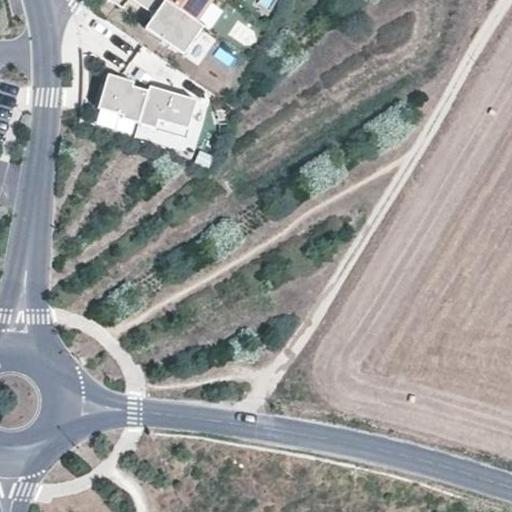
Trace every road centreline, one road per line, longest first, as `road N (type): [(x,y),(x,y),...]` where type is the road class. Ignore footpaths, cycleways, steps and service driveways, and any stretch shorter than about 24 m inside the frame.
road 1 (track): [(243,425),(511,0)]
road 2 (tertiary): [(511,488),(339,439),(136,412)]
road 3 (residential): [(21,315),(46,97),(42,39)]
